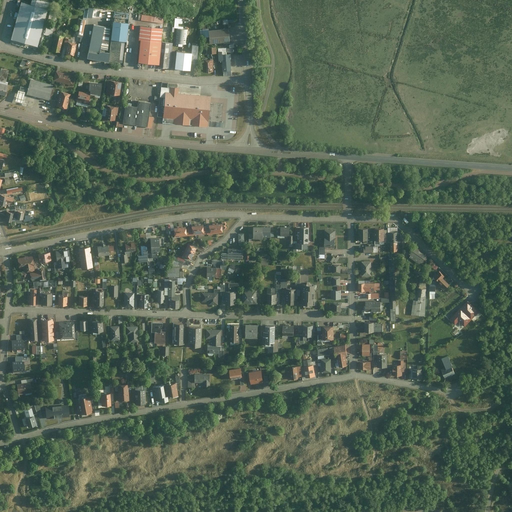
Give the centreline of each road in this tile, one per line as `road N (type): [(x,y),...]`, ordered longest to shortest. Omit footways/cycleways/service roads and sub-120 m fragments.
road 1 (residential): [(18,439),(352,375)]
road 2 (residential): [(248,79),(80,67),(0,47)]
road 3 (residential): [(248,216),(160,219),(6,252)]
road 4 (residential): [(239,150),(109,135),(0,110)]
road 5 (residential): [(187,314),(7,309)]
road 6 (residential): [(352,319),(187,314)]
road 7 (tertiary): [(511,168),(348,157)]
road 8 (residential): [(350,219),(394,219),(476,292)]
road 9 (residential): [(248,216),(201,258),(186,289),(187,314)]
road 10 (residential): [(18,439),(1,381),(6,320)]
